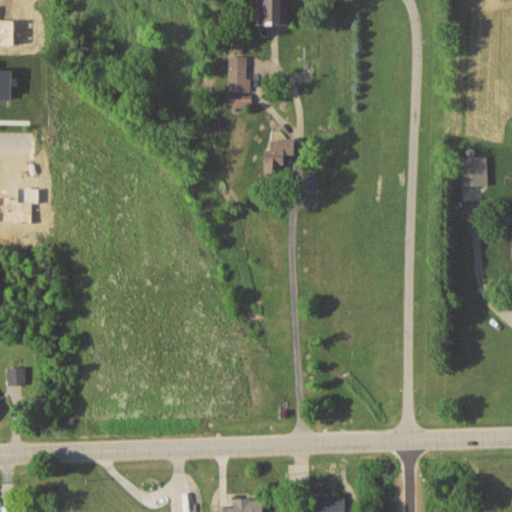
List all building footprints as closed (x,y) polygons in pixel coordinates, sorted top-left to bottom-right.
[(293,25),(293,0),(258,0),(259,25),(293,25)] [(229,110),(251,110),(251,57),(229,56),(229,110)] [(294,153),(295,139),(271,139),(270,171),(284,171),(284,153),(294,153)] [(463,185),(488,185),(488,156),(463,156),(463,185)] [(26,383),(26,366),(8,367),(8,383),(26,383)] [(347,511),(347,496),(315,496),(315,511),(347,511)] [(264,511),(264,497),(233,498),(234,504),(218,505),(218,511),(264,511)]
